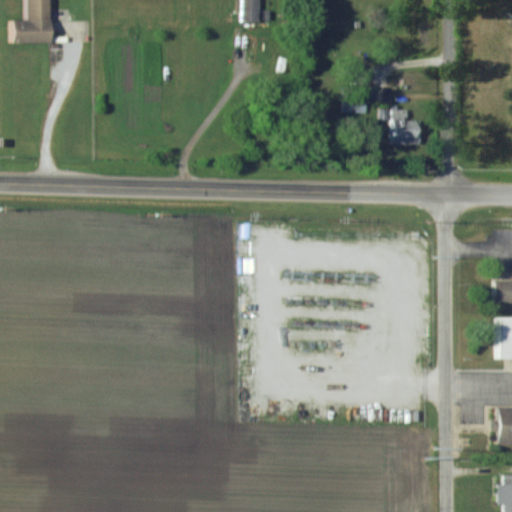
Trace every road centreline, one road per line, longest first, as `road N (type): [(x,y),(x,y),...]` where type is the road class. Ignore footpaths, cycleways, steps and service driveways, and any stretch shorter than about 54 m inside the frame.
road 1 (secondary): [(511,195),(0,180)]
road 2 (residential): [(446,511),(450,0)]
